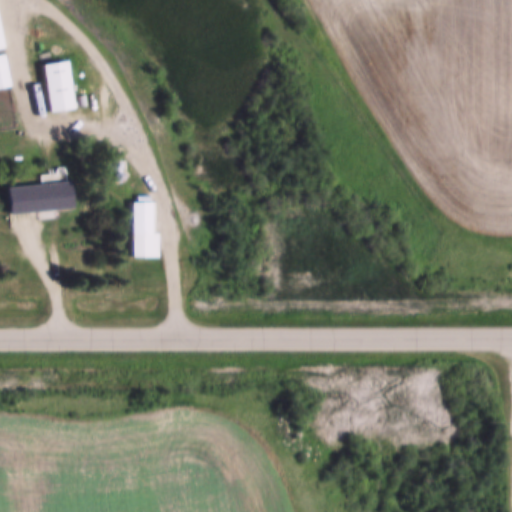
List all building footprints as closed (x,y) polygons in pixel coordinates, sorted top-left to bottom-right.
[(0,51),(3,51),(8,84),(0,85),(0,51)] [(39,61),(64,57),(72,106),(47,110),(39,61)] [(76,92),(84,90),(86,102),(77,103),(76,92)] [(94,94),(99,115),(106,114),(101,93),(94,94)] [(114,167),(118,166),(120,163),(120,159),(118,156),(114,155),(110,156),(108,159),(108,163),(110,166),(114,167)] [(118,180),(122,179),(124,176),(124,172),(122,169),(118,168),(114,169),(112,172),(112,176),(114,179),(118,180)] [(3,183),(67,177),(70,204),(6,211),(3,183)] [(128,199),(149,198),(149,230),(155,230),(155,252),(129,252),(128,199)]
